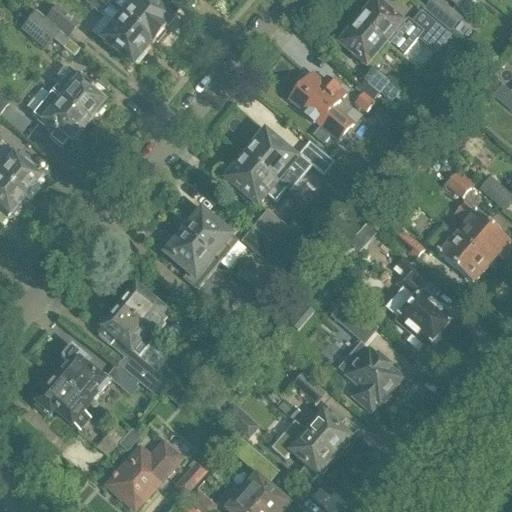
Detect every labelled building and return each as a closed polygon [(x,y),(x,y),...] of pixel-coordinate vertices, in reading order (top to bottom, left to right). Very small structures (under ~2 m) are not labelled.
[(98,0),(87,0),(85,4),(103,20),(104,20),(92,34),(99,40),(101,42),(131,68),(151,44),(120,18),(106,6),(98,0)] [(111,0),(106,6),(120,18),(151,44),(153,42),(156,45),(164,35),(161,32),(170,22),(152,7),(143,0),(111,0)] [(438,0),(433,0),(425,11),(451,34),(463,20),(438,0)] [(446,0),(456,8),(462,0),(446,0)] [(362,22),(361,24),(389,48),(402,59),(418,39),(424,33),(413,23),(408,20),(404,25),(401,22),(388,12),(378,3),(370,12),(367,12),(361,18),(362,22)] [(57,7),(45,21),(60,33),(68,40),(79,26),(57,7)] [(35,12),(20,31),(45,51),(60,33),(45,21),(35,12)] [(422,12),(413,23),(424,33),(442,48),(452,37),(422,12)] [(351,36),(342,47),(361,62),(370,70),(389,48),(361,24),(359,26),(355,25),(350,32),(351,36)] [(69,42),(63,50),(73,59),(80,51),(69,42)] [(57,85),(50,94),(56,99),(88,125),(93,118),(97,118),(102,112),(102,108),(104,105),(100,102),(106,94),(98,87),(95,85),(93,88),(92,89),(78,78),(69,69),(63,70),(57,77),(57,85)] [(373,71),(364,82),(391,106),(400,94),(373,71)] [(310,80),(291,103),(306,115),(304,118),(315,127),(317,124),(320,127),(313,135),(325,145),(332,136),(340,143),(354,126),(341,115),(335,109),(339,104),(346,95),(327,80),(323,85),(319,82),(313,77),(310,80)] [(493,81),(486,89),(493,95),(500,87),(493,81)] [(511,104),(511,95),(503,88),(495,98),(508,109),(511,104)] [(362,93),(354,106),(366,115),(375,103),(362,93)] [(50,94),(31,117),(40,124),(44,127),(54,135),(52,138),(51,139),(58,146),(61,148),(66,142),(70,146),(73,142),(77,142),(82,136),(82,132),(88,125),(56,99),(50,94)] [(249,159),(248,160),(278,184),(286,192),(291,195),(310,172),(297,161),(267,137),(258,148),(254,148),(248,155),(249,159)] [(323,179),(335,165),(310,144),(298,158),(323,179)] [(0,161),(0,178),(25,200),(27,198),(30,198),(35,192),(35,188),(41,181),(41,180),(7,153),(0,161)] [(238,171),(229,182),(248,198),(259,207),(267,197),(275,205),(286,192),(278,184),(248,160),(247,161),(243,161),(237,168),(238,171)] [(445,188),(462,201),(474,186),(464,178),(461,181),(454,176),(445,188)] [(0,225),(2,227),(8,220),(9,220),(10,218),(14,218),(19,212),(19,208),(25,200),(0,178),(0,225)] [(511,197),(494,182),(483,195),(505,214),(511,206),(511,197)] [(459,238),(492,267),(499,259),(502,262),(511,250),(511,245),(465,205),(455,217),(467,228),(459,238)] [(268,212),(253,230),(273,247),(288,229),(268,212)] [(187,235),(186,236),(214,259),(221,266),(229,272),(246,251),(231,239),(203,216),(196,224),(191,224),(186,230),(187,235)] [(426,252),(388,220),(377,232),(402,254),(404,252),(417,263),(426,252)] [(374,236),(364,227),(358,235),(368,244),(374,236)] [(430,247),(430,260),(441,260),(474,288),(492,267),(459,238),(447,228),(430,247)] [(253,230),(241,244),(272,269),(279,276),(291,262),(283,255),(273,247),(253,230)] [(170,255),(169,257),(190,274),(184,281),(198,293),(221,266),(214,259),(186,236),(179,245),(174,245),(169,251),(170,255)] [(402,291),(385,310),(399,322),(397,323),(412,335),(414,337),(409,342),(407,344),(417,352),(418,353),(424,346),(427,348),(428,348),(430,346),(435,349),(442,341),(438,337),(452,321),(433,304),(412,285),(413,284),(414,285),(420,279),(422,277),(408,265),(405,262),(394,274),(401,280),(396,286),(402,291)] [(122,309),(121,310),(150,333),(156,339),(166,327),(164,326),(171,318),(137,290),(129,300),(127,300),(122,306),(122,309)] [(262,344),(210,300),(199,313),(251,357),(262,344)] [(345,303),(331,320),(361,345),(364,348),(378,332),(345,303)] [(106,332),(100,339),(111,349),(113,346),(118,350),(116,353),(125,360),(119,368),(148,392),(159,401),(169,389),(158,380),(137,363),(140,360),(148,349),(156,340),(156,339),(150,333),(121,310),(113,319),(110,319),(105,325),(106,327),(106,328),(104,331),(106,332)] [(361,345),(338,371),(347,379),(358,389),(361,392),(354,400),(369,414),(371,415),(379,406),(380,407),(383,404),(386,405),(392,398),(392,394),(403,381),(392,372),(392,371),(380,360),(379,361),(370,353),(364,348),(361,345)] [(101,380),(83,365),(87,360),(75,351),(64,363),(69,368),(59,381),(89,404),(89,405),(91,407),(111,382),(131,399),(139,390),(115,369),(108,378),(105,375),(101,380)] [(293,386),(316,407),(326,396),(302,375),(293,386)] [(89,404),(59,381),(35,410),(49,420),(55,413),(80,433),(91,420),(84,415),(91,407),(89,405),(89,404)] [(285,402),(278,409),(287,418),(297,426),(304,433),(335,460),(343,451),(346,452),(351,447),(350,443),(352,441),(351,440),(355,436),(357,433),(346,423),(330,409),(324,416),(315,428),(309,423),(294,410),(285,402)] [(249,442),(260,429),(233,405),(222,417),(249,442)] [(96,450),(107,459),(120,444),(127,435),(115,425),(106,435),(108,437),(96,450)] [(297,426),(275,452),(287,463),(294,456),(308,468),(302,475),(312,484),(318,477),(319,478),(321,476),(324,476),(328,471),(328,468),(335,460),(304,433),(297,426)] [(132,433),(119,448),(127,456),(141,441),(132,433)] [(231,453),(253,473),(253,472),(254,470),(262,462),(240,443),(231,453)] [(127,469),(109,489),(134,511),(138,511),(182,463),(179,460),(166,449),(165,448),(153,463),(141,453),(127,469)] [(174,490),(185,500),(210,472),(200,462),(174,490)] [(257,478),(242,495),(260,511),(287,511),(291,508),(268,488),(275,480),(264,470),(257,478)] [(214,511),(217,508),(198,491),(188,503),(197,511),(214,511)] [(229,494),(217,508),(221,511),(222,511),(260,511),(242,495),(237,501),(229,494)]
